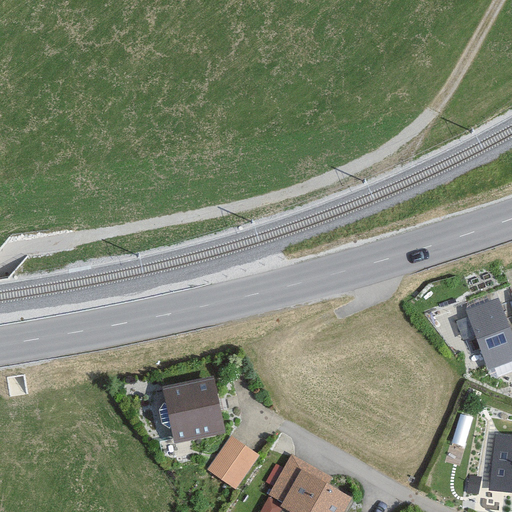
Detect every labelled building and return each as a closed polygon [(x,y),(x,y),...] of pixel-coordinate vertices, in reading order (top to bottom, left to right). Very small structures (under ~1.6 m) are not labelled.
[(511,358),(511,351),(492,300),(460,313),(482,370),(511,358)] [(203,381),(156,390),(167,445),(214,436),(203,381)] [(511,494),(511,440),(492,439),(487,492),(511,494)] [(251,457),(225,440),(202,475),(228,492),(251,457)] [(317,487),(323,478),(285,457),(263,497),(276,504),(273,510),(276,511),(336,511),(342,501),(317,487)]
